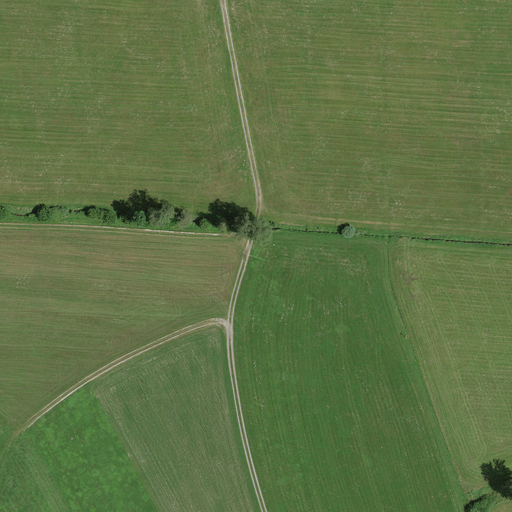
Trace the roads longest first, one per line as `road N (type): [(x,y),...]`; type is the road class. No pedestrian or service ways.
road 1 (track): [(222,0),(257,191),(229,331),(235,402),(262,511)]
road 2 (track): [(0,448),(117,362),(209,322),(229,324)]
road 3 (track): [(257,210),(511,233)]
